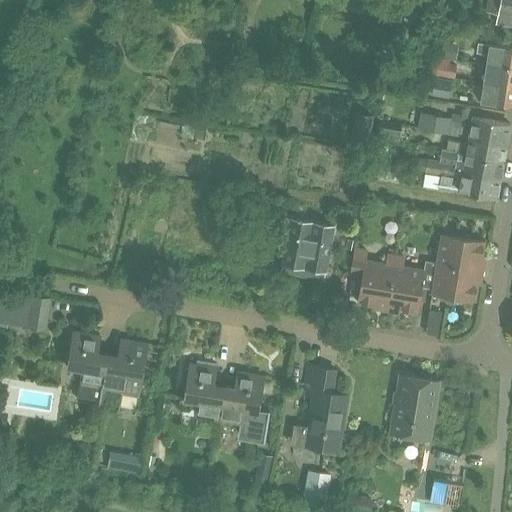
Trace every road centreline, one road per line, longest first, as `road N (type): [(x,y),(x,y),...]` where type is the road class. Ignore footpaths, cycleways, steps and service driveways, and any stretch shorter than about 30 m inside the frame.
road 1 (residential): [(484,361),(0,279)]
road 2 (residential): [(511,190),(484,361)]
road 3 (residential): [(507,365),(497,511)]
